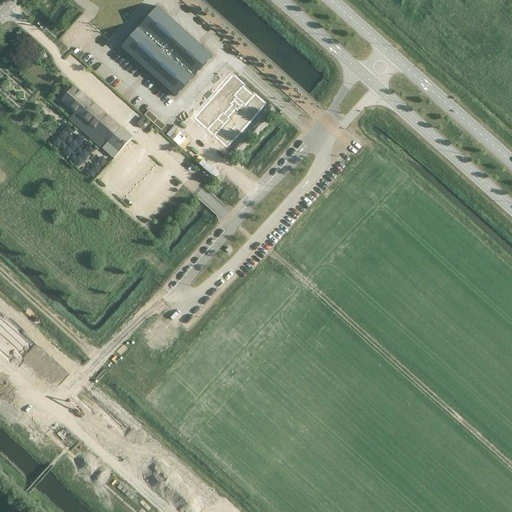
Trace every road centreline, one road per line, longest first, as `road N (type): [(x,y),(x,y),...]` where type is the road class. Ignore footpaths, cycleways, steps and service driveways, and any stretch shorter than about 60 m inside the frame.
road 1 (unclassified): [(360,67),(323,122),(170,293),(188,308),(310,177),(380,85)]
road 2 (secondary): [(380,85),(511,205)]
road 3 (unknown): [(232,65),(163,5),(110,65)]
road 4 (secondary): [(511,161),(401,63)]
road 5 (track): [(108,366),(0,270)]
